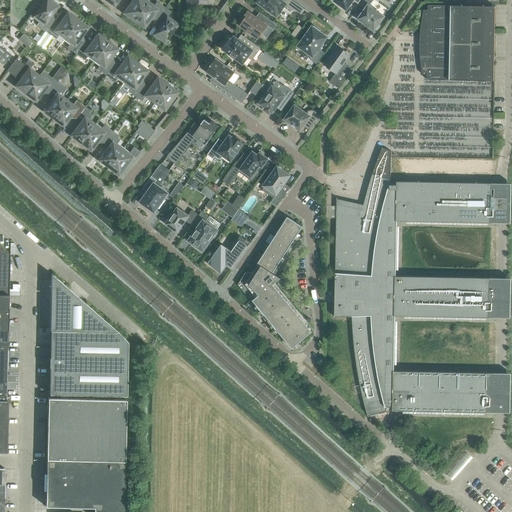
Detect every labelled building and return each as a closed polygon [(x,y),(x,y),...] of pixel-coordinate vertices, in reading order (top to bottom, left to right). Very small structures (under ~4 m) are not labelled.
[(40,28),(46,33),(54,21),(49,17),(57,6),(52,2),(52,1),(50,0),(45,0),(33,18),(39,22),(36,26),(40,28)] [(129,0),(132,2),(123,13),(129,17),(128,18),(133,21),(147,1),(146,0),(129,0)] [(301,15),(305,10),(291,0),(258,0),(259,0),(257,2),(264,8),(269,12),(269,11),(277,16),(284,6),(291,11),(295,10),(301,15)] [(334,0),(334,1),(346,10),(353,0),(358,4),(360,0),(334,0)] [(384,17),(369,6),(372,0),(363,0),(360,4),(366,9),(358,19),(374,30),(384,17)] [(154,5),(147,1),(133,21),(137,24),(138,23),(143,27),(152,16),(157,20),(165,8),(156,2),(154,5)] [(495,6),(428,5),(427,10),(423,10),(421,23),(420,36),(419,49),(420,62),(422,75),(426,75),(426,79),(493,81),(495,6)] [(159,39),(158,39),(163,43),(163,42),(164,42),(177,24),(167,17),(171,12),(165,8),(157,20),(162,23),(153,35),(159,39)] [(245,19),(240,26),(258,39),(261,34),(267,38),(273,30),(270,27),(273,23),(260,13),(256,18),(248,12),(243,18),(245,19)] [(59,24),(54,21),(46,33),(54,39),(57,35),(63,40),(78,20),(73,16),(73,17),(67,13),(59,24)] [(69,44),(67,48),(75,54),(84,42),(79,39),(87,27),(81,23),(82,23),(78,20),(63,40),(69,44)] [(291,34),(296,37),(303,27),(299,23),(291,34)] [(314,28),(312,27),(298,46),(312,56),(310,59),(316,63),(323,53),(318,49),(327,37),(319,32),(320,31),(314,27),(314,28)] [(19,38),(28,44),(32,39),(23,33),(19,38)] [(84,42),(75,54),(84,60),(87,57),(93,61),(108,41),(103,38),(103,39),(97,35),(89,46),(84,42)] [(227,41),(223,46),(225,47),(223,49),(230,54),(230,55),(235,59),(236,58),(243,63),(247,57),(253,59),(261,49),(241,35),(238,40),(234,37),(231,41),(230,40),(228,42),(227,41)] [(99,66),(97,69),(105,76),(114,64),(109,60),(117,49),(111,45),(112,44),(108,41),(93,61),(99,66)] [(0,46),(0,61),(3,64),(11,55),(5,50),(4,51),(0,46)] [(341,51),(336,48),(324,65),(336,73),(329,82),(338,88),(352,69),(344,63),(349,56),(345,53),(346,52),(342,49),(341,51)] [(262,53),(259,58),(260,62),(271,68),(272,66),(275,68),(279,62),(265,52),(264,54),(262,53)] [(119,68),(114,64),(105,76),(114,82),(117,79),(123,83),(137,63),(133,60),(127,56),(119,68)] [(25,94),(32,85),(38,76),(29,69),(33,64),(28,60),(24,65),(16,59),(7,71),(15,77),(16,76),(20,80),(15,86),(21,90),(20,91),(25,94)] [(208,69),(206,72),(214,78),(211,81),(242,103),(248,95),(229,81),(235,73),(215,59),(213,62),(211,62),(210,64),(209,65),(208,67),(208,69)] [(142,66),(137,63),(123,83),(124,81),(134,88),(130,93),(135,97),(144,86),(139,82),(147,71),(141,67),(142,66)] [(52,78),(57,82),(67,68),(62,64),(52,78)] [(38,76),(32,85),(25,94),(29,98),(30,97),(35,101),(43,90),(48,94),(57,82),(52,78),(48,83),(38,76)] [(157,78),(149,89),(144,86),(135,97),(141,101),(145,96),(154,103),(167,84),(163,81),(162,82),(157,78)] [(62,86),(57,82),(48,94),(53,97),(43,111),(48,115),(48,116),(52,119),(66,101),(57,94),(62,86)] [(263,85),(257,82),(251,91),(256,95),(263,85)] [(172,88),(167,84),(154,103),(164,110),(177,92),(171,88),(172,88)] [(291,98),(287,96),(292,90),(284,85),(279,92),(272,87),(267,94),(265,93),(256,104),(261,108),(263,106),(266,108),(265,110),(270,114),(271,112),(272,112),(276,107),(281,111),(291,98)] [(114,107),(118,101),(113,97),(108,103),(114,107)] [(76,100),(72,105),(66,101),(52,119),(57,122),(63,126),(71,115),(76,118),(85,107),(76,100)] [(295,105),(284,119),(300,131),(304,126),(309,130),(320,115),(313,110),(308,111),(306,113),(295,105)] [(90,111),(85,107),(76,118),(81,122),(71,135),(76,140),(80,144),(95,124),(89,119),(91,116),(88,113),(90,111)] [(150,136),(154,131),(141,121),(137,126),(138,127),(150,136)] [(200,127),(194,123),(177,148),(184,153),(185,153),(196,138),(206,145),(219,127),(212,121),(209,124),(204,121),(200,127)] [(95,124),(80,144),(84,147),(85,146),(90,150),(99,139),(104,143),(112,131),(104,125),(101,128),(95,124)] [(150,136),(138,127),(135,132),(146,141),(150,136)] [(118,136),(112,131),(104,143),(109,147),(98,160),(104,164),(103,165),(108,168),(123,148),(117,144),(119,140),(116,138),(118,136)] [(219,138),(207,155),(213,159),(215,157),(218,159),(221,159),(223,156),(231,161),(243,144),(241,142),(241,141),(236,138),(236,139),(233,137),(233,138),(229,136),(224,142),(219,138)] [(140,152),(133,147),(129,153),(123,148),(108,168),(112,171),(113,171),(118,175),(132,156),(135,158),(140,152)] [(506,183),(492,183),(407,181),(396,181),(396,185),(390,185),(391,151),(382,147),(379,155),(376,162),(374,170),(366,193),(361,217),(357,218),(347,219),(342,208),(337,197),(334,317),(352,316),(352,326),(352,328),(352,330),(353,332),(353,334),(353,336),(353,338),(353,340),(353,342),(354,343),(354,346),(354,348),(354,350),(354,352),(355,354),(355,356),(355,358),(356,360),(356,362),(356,364),(356,366),(357,368),(357,370),(357,372),(358,374),(358,376),(358,378),(359,379),(359,382),(360,384),(360,386),(360,388),(361,389),(361,391),(362,393),(362,395),(362,397),(363,398),(363,399),(363,400),(364,401),(364,402),(364,404),(368,417),(369,416),(386,411),(386,407),(392,407),(392,411),(402,411),(487,412),(500,413),(510,413),(511,373),(501,373),(394,371),(395,316),(489,318),(503,318),(510,318),(511,278),(503,278),(490,278),(396,276),(397,221),(491,223),(505,223),(510,223),(511,183),(506,183)] [(258,156),(253,152),(244,166),(238,162),(224,183),(230,187),(240,172),(252,180),(258,172),(256,171),(260,165),(262,167),(268,159),(260,154),(258,156)] [(401,158),(401,170),(487,172),(487,160),(401,158)] [(147,208),(146,209),(151,213),(152,211),(154,213),(169,193),(159,185),(171,170),(161,163),(143,188),(148,191),(140,202),(147,208)] [(273,198),(270,203),(276,207),(285,194),(280,190),(290,175),(283,170),(283,169),(280,167),(279,167),(277,166),(263,186),(264,187),(262,190),(273,198)] [(195,187),(198,182),(191,177),(187,181),(195,187)] [(170,195),(175,199),(184,186),(179,182),(170,195)] [(219,187),(214,183),(211,188),(216,192),(219,187)] [(211,199),(216,192),(206,185),(202,192),(211,199)] [(216,202),(211,199),(210,200),(206,205),(211,209),(216,202)] [(233,217),(239,210),(227,202),(222,209),(233,217)] [(192,210),(188,216),(177,208),(172,216),(170,215),(166,220),(168,221),(166,224),(177,232),(185,221),(190,224),(198,214),(192,210)] [(233,217),(231,220),(241,227),(248,217),(239,210),(233,217)] [(202,212),(192,226),(197,230),(189,241),(195,245),(194,247),(200,250),(201,249),(202,250),(212,237),(213,238),(217,233),(215,232),(217,230),(220,224),(209,217),(202,212)] [(258,264),(253,272),(245,272),(238,284),(250,300),(253,300),(292,348),(312,331),(273,284),(277,280),(277,279),(278,279),(279,279),(279,278),(278,278),(277,278),(277,276),(273,273),(303,226),(287,216),(257,264),(258,264)] [(227,266),(231,269),(248,246),(240,240),(232,252),(222,244),(207,263),(221,273),(227,266)] [(0,294),(8,294),(9,255),(0,246),(0,294)] [(50,328),(49,394),(126,396),(127,341),(84,302),(51,273),(50,328)] [(0,320),(8,321),(8,294),(0,294),(0,320)] [(94,507),(93,511),(122,511),(125,401),(47,399),(45,506),(94,507)] [(467,452),(448,474),(454,479),(473,456),(467,452)]
